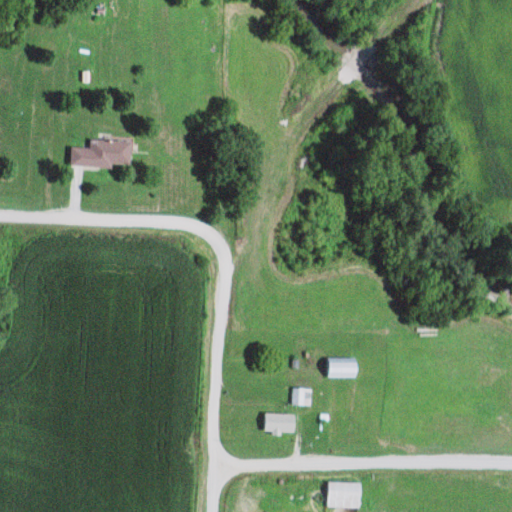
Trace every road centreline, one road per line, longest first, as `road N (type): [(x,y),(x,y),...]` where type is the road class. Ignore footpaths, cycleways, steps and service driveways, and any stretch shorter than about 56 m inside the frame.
road 1 (residential): [(0,211),(192,222),(223,240),(215,459)]
road 2 (residential): [(511,459),(215,459)]
